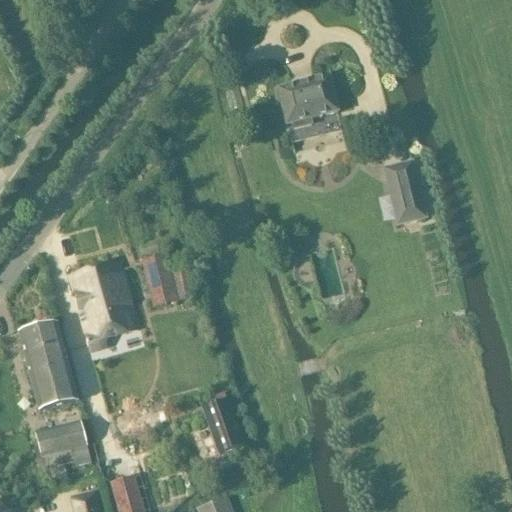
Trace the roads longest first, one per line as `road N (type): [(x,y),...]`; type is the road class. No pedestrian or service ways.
road 1 (tertiary): [(0,287),(207,0)]
road 2 (unclassified): [(0,182),(124,0)]
